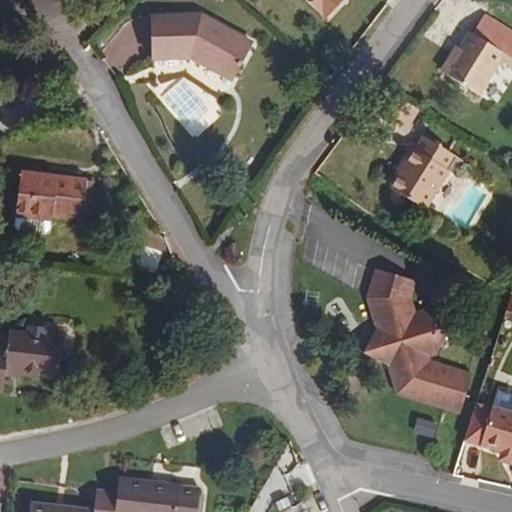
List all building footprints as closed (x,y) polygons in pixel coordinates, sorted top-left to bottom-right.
[(344,0),(307,0),(326,19),(344,0)] [(230,84),(253,43),(200,15),(149,18),(152,62),(184,62),(230,84)] [(511,34),(488,18),(485,21),(511,39),(511,34)] [(478,93),(505,54),(511,58),(511,39),(485,21),(476,34),(473,31),(462,46),(454,58),(457,60),(449,72),(478,93)] [(449,72),(457,60),(454,58),(462,46),(457,43),(441,66),(449,72)] [(511,83),(511,67),(499,64),(495,78),(511,83)] [(402,137),(418,113),(393,97),(378,120),(402,137)] [(424,204),(447,170),(457,177),(467,163),(424,134),(417,147),(413,144),(396,170),(399,172),(392,183),(396,186),(394,190),(393,194),(395,197),(397,199),(400,201),(403,201),(406,201),(410,195),(424,204)] [(82,213),(86,173),(20,168),(17,212),(16,220),(45,222),(46,217),(82,221),(82,213)] [(439,353),(449,323),(419,313),(411,318),(403,304),(409,286),(370,275),(362,303),(374,329),(366,357),(393,368),(405,393),(461,412),(474,375),(432,361),(430,357),(439,353)] [(36,373),(39,348),(39,340),(23,338),(23,346),(0,343),(0,388),(4,388),(5,371),(36,373)] [(57,375),(59,349),(39,348),(36,373),(57,375)] [(486,448),(496,413),(477,409),(466,442),(486,448)] [(511,455),(511,413),(497,409),(496,413),(486,448),(511,455)] [(438,425),(417,420),(413,434),(434,440),(438,425)] [(194,511),(196,489),(111,481),(110,486),(109,495),(107,511),(194,511)] [(249,499),(250,485),(234,484),(232,498),(249,499)] [(107,511),(109,495),(96,493),(94,511),(32,505),(30,511),(107,511)]
